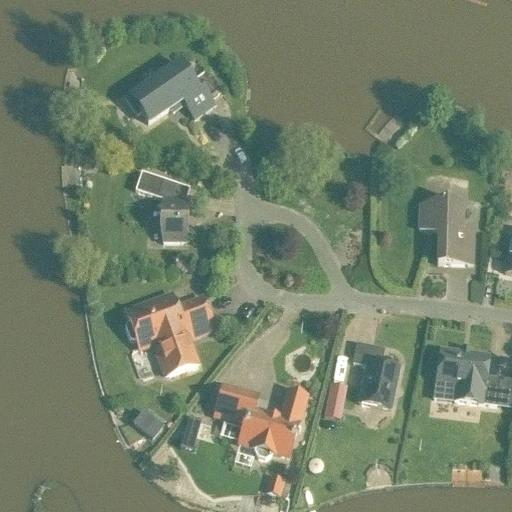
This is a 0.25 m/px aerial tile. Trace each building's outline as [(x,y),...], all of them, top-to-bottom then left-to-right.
[(180,70),(138,99),(127,106),(136,121),(139,118),(148,130),(181,107),(195,126),(215,113),(211,107),(222,99),(207,77),(192,88),(180,70)] [(185,250),(186,207),(185,207),(189,195),(141,179),(134,197),(163,207),(160,220),(159,236),(162,248),(162,250),(185,250)] [(437,241),(436,271),(472,272),(473,235),(461,235),(462,211),(445,206),(419,212),(418,236),(433,241),(437,241)] [(171,303),(125,320),(139,356),(152,351),(164,385),(199,373),(188,344),(212,335),(202,306),(175,316),(171,303)] [(390,416),(399,374),(380,370),(383,356),(356,350),(352,371),(366,374),(358,410),(390,416)] [(440,356),(435,389),(455,392),(453,408),(481,411),(495,413),(499,385),(485,384),(488,362),(440,356)] [(254,418),(258,403),(222,393),(214,423),(222,426),(223,422),(244,428),(238,450),(255,455),(254,459),(258,465),(264,467),(270,463),(271,459),(288,464),(306,403),(287,398),(279,425),(254,418)] [(341,413),(325,411),(323,423),(339,425),(341,413)] [(143,418),(134,430),(152,445),(162,432),(143,418)] [(270,483),(266,499),(278,502),(283,487),(270,483)]
